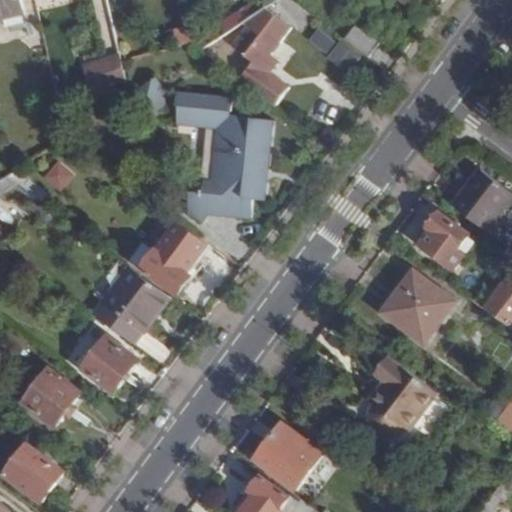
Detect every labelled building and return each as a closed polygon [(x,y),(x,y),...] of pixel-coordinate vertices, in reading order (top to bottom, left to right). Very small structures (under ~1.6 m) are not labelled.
[(0,0),(0,19),(10,18),(26,14),(22,0),(0,0)] [(263,0),(260,0),(236,16),(244,23),(246,22),(266,9),(263,0)] [(263,0),(266,9),(278,0),(263,0)] [(266,9),(246,22),(250,25),(234,45),(255,61),(241,79),(276,105),(288,89),(269,73),(279,61),(272,55),(292,29),(266,9)] [(26,14),(10,18),(12,26),(28,24),(26,14)] [(236,16),(200,39),(201,43),(202,50),(217,42),(231,32),(244,23),(236,16)] [(198,26),(178,28),(180,45),(200,43),(198,26)] [(356,28),(347,41),(370,58),(379,46),(356,28)] [(366,59),(324,29),(313,40),(352,74),(366,59)] [(123,63),(117,42),(99,47),(104,72),(124,67),(123,63)] [(157,81),(134,95),(138,102),(146,105),(146,110),(154,113),(168,103),(170,98),(157,81)] [(221,128),(219,151),(225,152),(224,163),(217,167),(215,182),(206,181),(205,194),(192,194),(189,211),(202,221),(209,212),(233,215),(234,217),(252,218),(254,200),(267,201),(268,184),(263,181),(264,166),(271,165),(272,157),(265,154),(266,141),(274,141),(275,122),(247,119),(243,127),(230,125),(230,116),(231,113),(235,113),(235,99),(180,93),(179,107),(182,108),(181,124),(221,128)] [(247,119),(230,116),(230,125),(243,127),(247,119)] [(272,157),(274,141),(266,141),(265,154),(272,157)] [(62,162),(49,179),(65,192),(78,175),(62,162)] [(263,181),(268,184),(271,165),(264,166),(263,181)] [(21,170),(11,177),(20,184),(43,202),(48,194),(28,180),(31,178),(21,170)] [(511,189),(485,170),(457,207),(492,233),(511,205),(511,189)] [(11,177),(0,184),(0,198),(20,184),(11,177)] [(511,205),(492,233),(504,242),(511,231),(511,224),(511,222),(511,205)] [(450,265),(472,235),(441,213),(429,227),(434,231),(423,244),(450,265)] [(209,244),(180,222),(164,244),(153,237),(135,262),(177,294),(192,276),(188,272),(209,244)] [(0,238),(5,241),(11,228),(0,223),(0,238)] [(133,268),(97,316),(136,345),(172,298),(133,268)] [(421,339),(450,301),(414,275),(386,312),(421,339)] [(511,323),(511,280),(511,279),(490,308),(511,323)] [(85,371),(115,393),(140,359),(111,338),(85,371)] [(410,429),(413,431),(441,393),(394,358),(380,376),(383,378),(387,383),(373,402),(375,403),(410,429)] [(28,404),(58,426),(67,415),(72,418),(79,409),(76,403),(84,394),(52,371),(40,387),(36,383),(32,389),(36,394),(28,404)] [(374,389),(368,398),(373,402),(387,383),(383,378),(374,389)] [(410,429),(375,403),(373,411),(373,420),(375,428),(386,437),(393,436),(401,433),(410,429)] [(302,447),(308,442),(283,424),(280,429),(302,447)] [(324,454),(308,442),(302,447),(280,429),(257,460),(297,490),(324,454)] [(42,502),(66,471),(30,445),(7,475),(42,502)] [(285,511),(282,509),(292,497),(265,478),(256,490),(259,492),(244,511),(285,511)] [(502,498),(495,492),(486,504),(494,509),(502,498)] [(0,511),(12,511),(14,511),(0,500),(0,511)]
